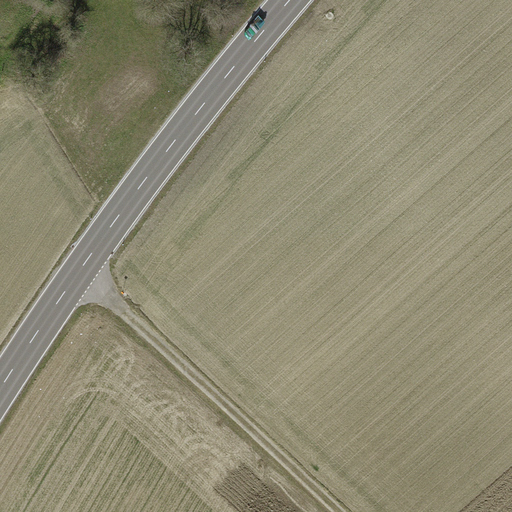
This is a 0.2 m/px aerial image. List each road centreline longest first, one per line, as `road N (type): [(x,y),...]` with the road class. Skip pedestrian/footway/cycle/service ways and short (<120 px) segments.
road 1 (secondary): [(0,398),(102,244),(294,0)]
road 2 (track): [(82,272),(342,511)]
